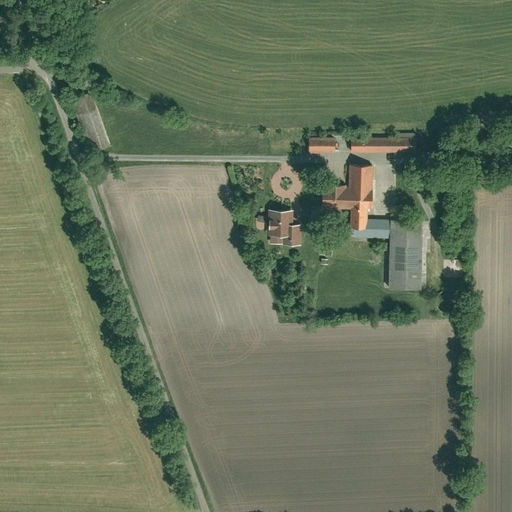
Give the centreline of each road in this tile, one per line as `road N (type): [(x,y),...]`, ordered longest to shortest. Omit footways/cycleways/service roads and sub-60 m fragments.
road 1 (residential): [(511,146),(389,156),(108,159),(80,167)]
road 2 (residential): [(80,167),(205,511)]
